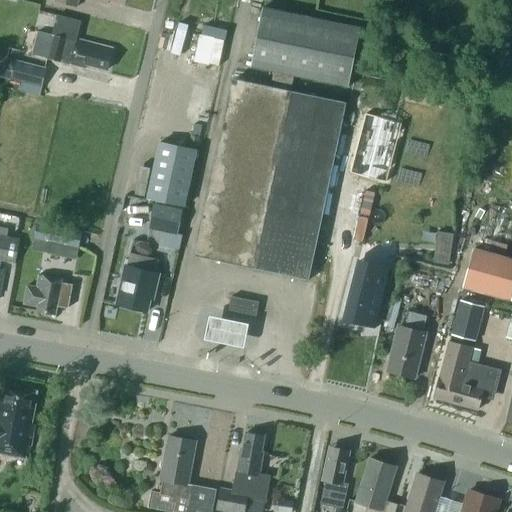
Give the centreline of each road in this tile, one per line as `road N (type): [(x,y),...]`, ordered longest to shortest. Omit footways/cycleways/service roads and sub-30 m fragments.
road 1 (tertiary): [(511,457),(359,411),(82,360)]
road 2 (unclassified): [(82,360),(164,0)]
road 3 (unknown): [(82,360),(51,511)]
